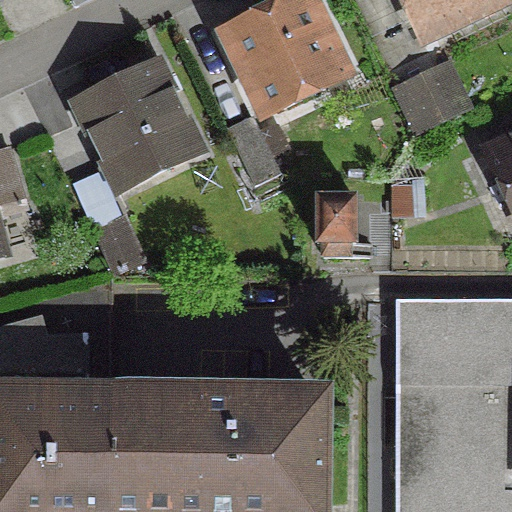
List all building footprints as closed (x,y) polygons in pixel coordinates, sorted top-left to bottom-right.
[(260,119),(342,80),(303,0),(298,0),(221,38),(260,119)] [(397,0),(418,43),(500,4),(498,0),(397,0)] [(466,111),(444,65),(390,91),(411,137),(466,111)] [(153,70),(73,108),(114,193),(193,154),(153,70)] [(276,176),(251,125),(225,137),(250,189),(276,176)] [(511,130),(482,145),(511,210),(511,130)] [(0,152),(0,257),(0,255),(0,217),(21,212),(4,151),(0,152)] [(312,202),(313,248),(351,248),(351,202),(312,202)] [(511,511),(511,305),(394,305),(392,511),(511,511)] [(0,511),(146,511),(148,407),(83,406),(84,339),(43,338),(37,319),(0,329),(0,511)] [(148,407),(146,511),(316,511),(318,409),(148,407)]
